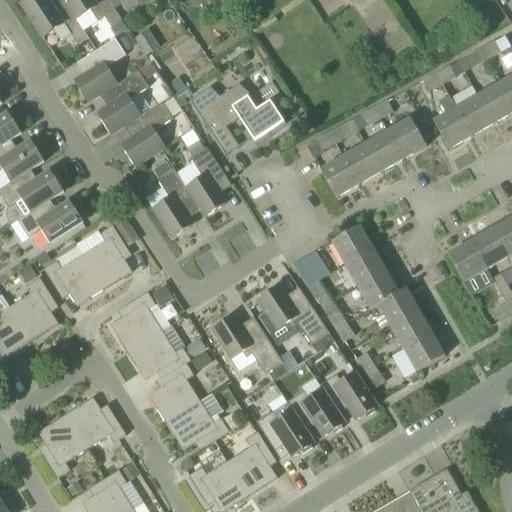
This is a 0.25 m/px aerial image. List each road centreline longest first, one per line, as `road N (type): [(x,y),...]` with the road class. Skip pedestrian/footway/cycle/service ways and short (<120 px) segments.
road 1 (residential): [(301,229),(193,296),(177,291),(0,14)]
road 2 (residential): [(302,511),(476,405)]
road 3 (residential): [(181,511),(168,476),(101,370)]
road 4 (residential): [(301,229),(327,234),(414,186),(430,212)]
road 5 (residential): [(101,370),(86,331),(162,280)]
